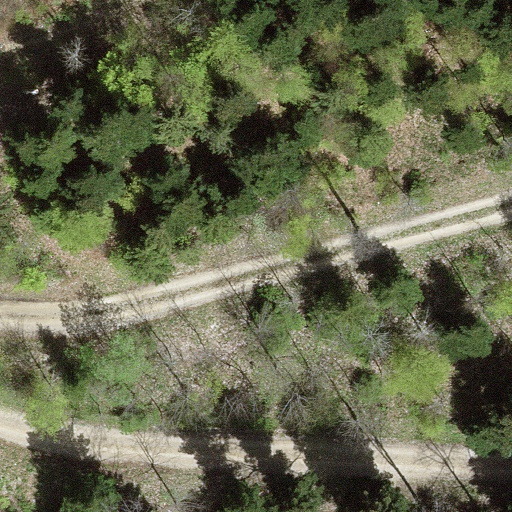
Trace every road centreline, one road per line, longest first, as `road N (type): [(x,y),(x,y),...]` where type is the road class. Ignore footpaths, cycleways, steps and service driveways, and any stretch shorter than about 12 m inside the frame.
road 1 (track): [(0,312),(60,317),(280,269),(511,201)]
road 2 (track): [(0,419),(164,450),(511,466)]
